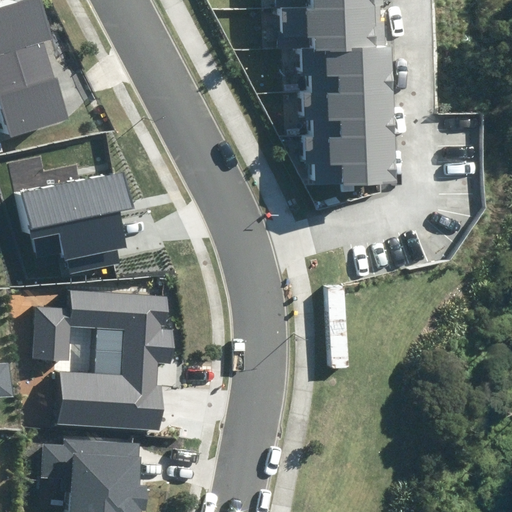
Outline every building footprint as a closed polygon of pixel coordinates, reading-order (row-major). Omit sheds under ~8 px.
[(0,103),(11,138),(69,119),(45,42),(54,39),(42,0),(13,0),(0,4),(0,103)] [(316,184),(397,181),(392,48),(385,48),(384,22),(380,22),(379,5),(384,5),(384,0),(280,0),(283,48),(301,47),(302,75),(312,74),(312,91),(302,91),(303,116),(315,116),(316,136),(302,136),(303,161),(316,160),(316,184)] [(64,253),(68,274),(119,263),(117,251),(130,248),(121,212),(133,209),(125,171),(21,195),(35,260),(64,253)] [(57,424),(160,430),(162,386),(157,386),(158,362),(172,363),(174,329),(160,329),(161,322),(167,322),(168,296),(69,291),(68,308),(36,306),(33,358),(69,359),(71,327),(125,330),(122,375),(60,372),(57,424)] [(0,397),(12,397),(8,365),(0,365),(0,397)] [(141,511),(142,510),(148,510),(150,485),(139,485),(142,443),(63,438),(63,444),(41,443),(39,477),(62,478),(61,491),(71,492),(70,511),(141,511)]
